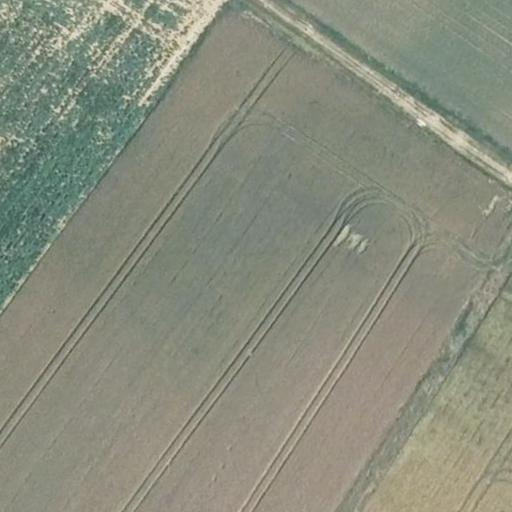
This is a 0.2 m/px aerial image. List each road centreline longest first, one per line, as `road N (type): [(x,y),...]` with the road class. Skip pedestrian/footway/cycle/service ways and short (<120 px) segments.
road 1 (track): [(258,0),(511,177)]
road 2 (track): [(359,511),(511,273)]
